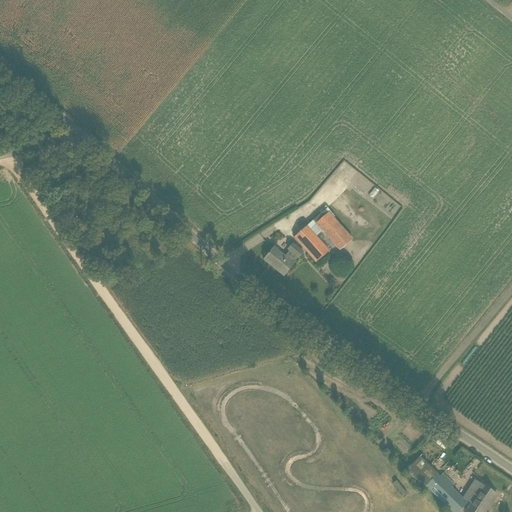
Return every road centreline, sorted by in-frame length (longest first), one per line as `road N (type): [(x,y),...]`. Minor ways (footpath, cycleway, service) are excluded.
road 1 (track): [(254,511),(12,157)]
road 2 (unclassified): [(413,408),(254,295),(81,143)]
road 3 (unclassified): [(413,408),(511,290)]
